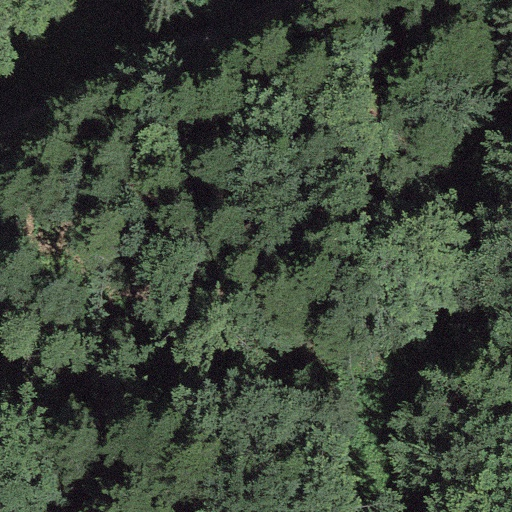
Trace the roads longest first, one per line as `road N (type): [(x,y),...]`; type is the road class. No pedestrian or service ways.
road 1 (track): [(511,11),(386,511)]
road 2 (track): [(0,132),(323,0)]
